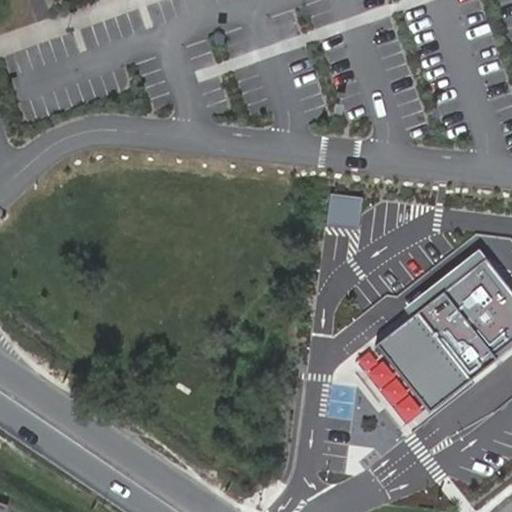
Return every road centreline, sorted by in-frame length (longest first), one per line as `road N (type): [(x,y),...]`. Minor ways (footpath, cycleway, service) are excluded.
road 1 (secondary): [(208,511),(0,369)]
road 2 (secondary): [(0,409),(152,511)]
